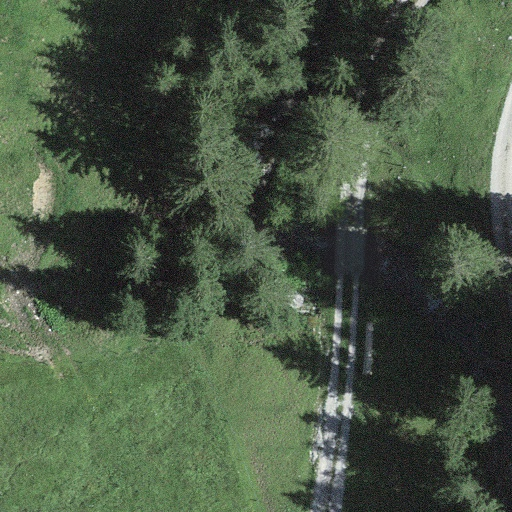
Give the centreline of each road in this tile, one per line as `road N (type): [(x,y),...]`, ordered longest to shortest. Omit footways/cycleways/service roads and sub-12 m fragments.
road 1 (track): [(410,0),(358,130),(341,221),(327,440),(312,511)]
road 2 (track): [(511,121),(501,206),(511,271)]
